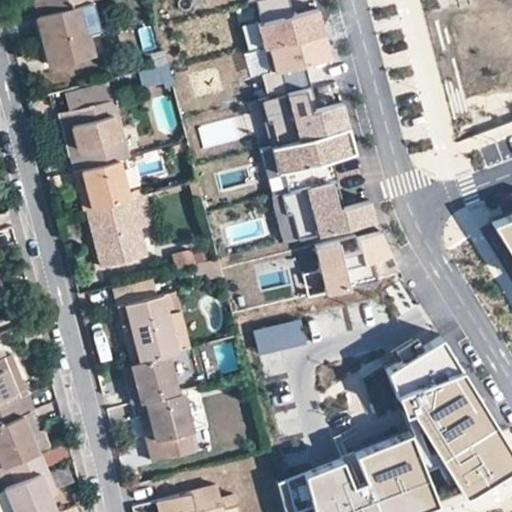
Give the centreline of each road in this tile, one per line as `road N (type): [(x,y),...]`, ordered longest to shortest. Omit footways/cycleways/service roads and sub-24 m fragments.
road 1 (residential): [(108,511),(0,91)]
road 2 (residential): [(408,212),(352,0)]
road 3 (residential): [(511,377),(408,212)]
